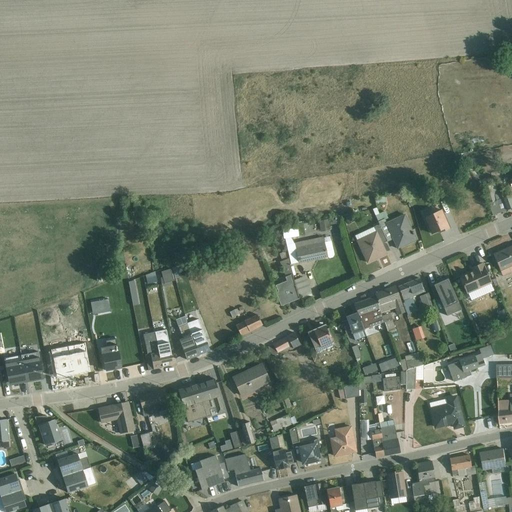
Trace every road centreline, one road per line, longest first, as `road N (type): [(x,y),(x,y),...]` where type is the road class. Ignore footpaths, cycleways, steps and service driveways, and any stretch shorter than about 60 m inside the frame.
road 1 (residential): [(17,403),(183,371),(511,224)]
road 2 (residential): [(511,433),(265,486),(201,510)]
